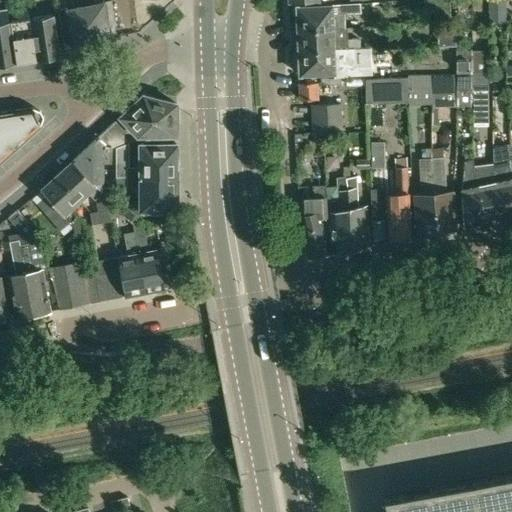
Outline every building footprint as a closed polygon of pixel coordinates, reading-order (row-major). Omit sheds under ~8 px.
[(84,43),(87,42),(91,41),(90,40),(83,0),(72,0),(74,8),(65,9),(69,33),(71,45),(84,43)] [(91,41),(97,40),(110,38),(116,37),(115,25),(111,2),(96,4),(94,0),(83,0),(90,40),(91,41)] [(432,0),(433,1),(433,14),(433,19),(450,19),(449,0),(432,0)] [(488,0),(489,10),(505,10),(505,0),(488,0)] [(297,27),(297,31),(332,30),(344,30),(344,13),(360,13),(360,5),(296,6),(297,18),(295,20),(295,25),(297,27)] [(37,59),(60,56),(54,14),(30,17),(37,59)] [(30,17),(9,21),(15,63),(37,59),(30,17)] [(0,64),(15,63),(9,21),(0,21),(0,64)] [(455,46),(455,27),(438,27),(438,46),(455,46)] [(298,42),(298,51),(359,49),(358,39),(348,40),(347,30),(344,30),(332,30),(297,31),(297,33),(295,35),(296,41),(298,42)] [(298,54),(296,56),(296,61),(299,63),(299,75),(333,74),(333,78),(372,77),(371,49),(359,49),(298,51),(298,54)] [(473,58),(473,106),(473,126),(488,126),(488,51),(473,51),(473,58)] [(473,106),(473,58),(456,58),(456,75),(456,106),(473,106)] [(432,103),(433,75),(408,75),(408,79),(409,103),(432,103)] [(456,75),(433,75),(432,103),(432,106),(456,106),(456,75)] [(408,79),(365,79),(365,103),(409,103),(408,79)] [(316,99),(315,83),(299,83),(300,100),(316,99)] [(154,136),(176,136),(176,104),(142,95),(120,116),(102,133),(115,147),(129,142),(135,140),(154,140),(154,136)] [(311,104),(311,118),(341,117),(340,103),(311,104)] [(32,108),(22,110),(0,113),(0,160),(24,140),(32,132),(40,125),(40,126),(41,124),(43,118),(43,116),(41,112),(39,111),(33,108),(32,108)] [(311,118),(312,134),(341,133),(341,117),(311,118)] [(102,133),(87,147),(103,165),(103,164),(115,164),(115,147),(102,133)] [(129,142),(115,147),(115,164),(115,177),(127,177),(157,177),(157,175),(162,175),(171,180),(176,180),(176,144),(139,144),(139,167),(129,167),(129,142)] [(384,142),(370,142),(370,168),(384,167),(384,142)] [(87,147),(73,160),(107,198),(115,203),(115,180),(103,180),(103,165),(87,147)] [(421,194),(412,195),(417,237),(436,232),(432,193),(431,158),(422,158),(418,159),(421,194)] [(444,158),(431,158),(432,193),(436,232),(456,228),(453,192),(445,192),(444,158)] [(493,161),(494,183),(498,219),(511,216),(511,179),(510,158),(493,161)] [(368,159),(357,159),(357,169),(368,169),(368,159)] [(73,160),(56,175),(79,200),(88,193),(96,203),(98,212),(109,210),(107,198),(73,160)] [(475,165),(473,160),(464,162),(461,190),(464,226),(481,222),(478,186),(475,165)] [(475,165),(478,186),(481,222),(498,219),(494,183),(493,161),(475,165)] [(396,194),(386,195),(388,231),(389,241),(389,242),(390,242),(404,239),(406,239),(405,238),(405,237),(409,236),(409,237),(409,238),(411,238),(410,237),(409,226),(405,168),(394,168),(396,194)] [(79,200),(56,175),(40,190),(72,228),(74,235),(84,233),(82,223),(71,208),(79,200)] [(176,210),(176,180),(171,180),(162,175),(157,175),(157,177),(127,177),(127,187),(140,187),(140,210),(176,210)] [(330,213),(332,254),(350,250),(345,184),(345,179),(345,176),(336,177),(337,186),(338,211),(330,213)] [(345,179),(345,184),(350,250),(368,247),(368,246),(366,206),(358,208),(357,176),(345,179)] [(312,194),(298,194),(299,214),(300,216),(308,257),(309,259),(312,258),(320,257),(328,255),(325,243),(320,219),(327,217),(325,184),(312,184),(312,194)] [(371,219),(383,218),(382,188),(370,189),(371,219)] [(22,236),(28,244),(20,245),(32,314),(50,311),(41,270),(48,269),(44,248),(41,244),(39,237),(16,211),(8,218),(22,236)] [(131,223),(134,233),(144,293),(164,289),(164,287),(176,285),(169,249),(157,252),(156,250),(146,252),(142,231),(141,222),(131,223)] [(117,256),(125,297),(144,293),(134,233),(124,235),(128,254),(117,256)] [(16,275),(7,277),(15,318),(32,314),(20,245),(19,240),(10,242),(16,275)] [(120,297),(125,297),(117,256),(97,260),(99,267),(94,268),(95,272),(94,273),(100,301),(109,299),(110,299),(111,299),(120,297)] [(94,268),(99,267),(97,260),(97,262),(81,264),(88,304),(89,303),(99,301),(100,301),(94,273),(95,272),(94,268)] [(84,304),(77,262),(48,267),(59,309),(61,309),(84,304)] [(0,320),(4,320),(8,319),(0,277),(0,276),(0,320)] [(447,488),(383,500),(384,502),(385,511),(511,511),(511,476),(473,483),(464,485),(458,486),(449,488),(447,488)] [(129,503),(127,496),(110,500),(112,508),(129,503)]
